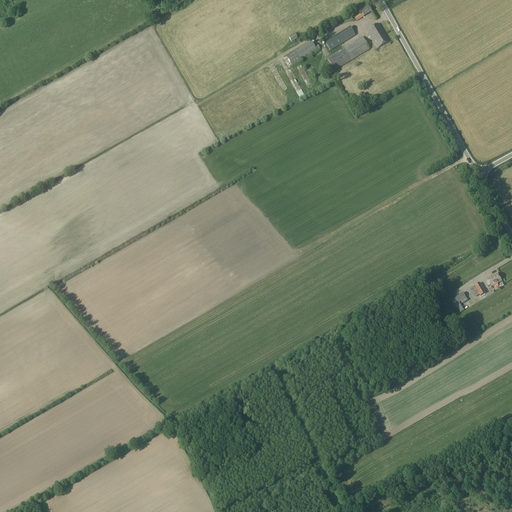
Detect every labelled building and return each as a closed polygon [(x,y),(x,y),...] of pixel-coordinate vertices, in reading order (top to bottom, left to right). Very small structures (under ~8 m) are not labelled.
[(366,3),(358,8),(361,12),(353,17),(356,22),(364,17),(371,12),(366,3)] [(386,37),(378,24),(366,31),(373,42),(374,41),(378,48),(387,42),(385,38),(386,37)] [(330,51),(355,35),(350,27),(325,42),(330,51)] [(292,42),(297,39),(295,33),(289,37),(292,42)] [(334,71),(370,49),(362,37),(327,59),(334,71)] [(320,49),(318,45),(314,47),(311,41),(286,56),(291,66),(320,49)] [(488,287),(491,285),(492,287),(501,281),(497,273),(487,279),(488,281),(486,282),(488,287)] [(470,289),(475,298),(479,295),(480,296),(486,293),(480,283),(474,286),(470,289)] [(468,300),(463,292),(453,299),(456,304),(464,300),(465,302),(468,300)]
